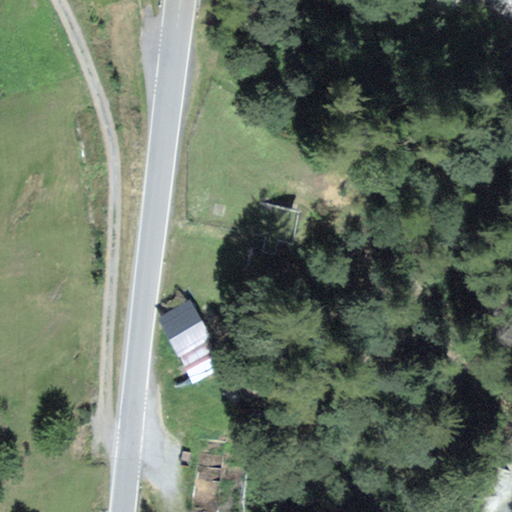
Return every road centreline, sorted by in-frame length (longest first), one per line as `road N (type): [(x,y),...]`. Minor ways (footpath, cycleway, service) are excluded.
road 1 (tertiary): [(122,511),(181,0)]
road 2 (track): [(129,438),(102,429),(111,147),(55,0)]
road 3 (track): [(162,153),(142,0)]
